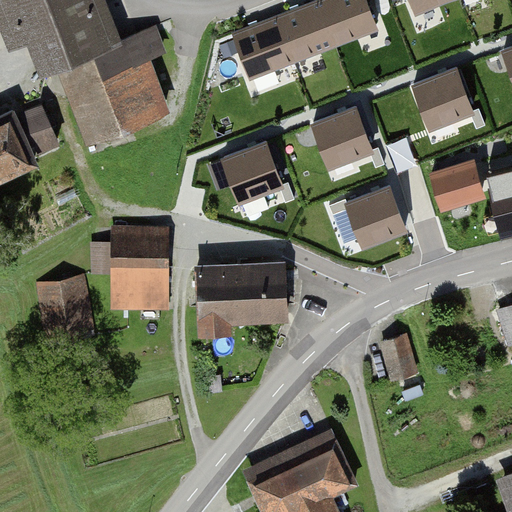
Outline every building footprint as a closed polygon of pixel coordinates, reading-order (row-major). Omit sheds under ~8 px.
[(9,0),(29,50),(105,20),(96,0),(9,0)] [(318,0),(278,16),(294,57),(335,41),(318,0)] [(366,0),(319,0),(335,41),(376,25),(366,0)] [(413,0),(418,10),(442,0),(413,0)] [(276,17),(235,33),(251,74),(292,58),(276,17)] [(143,32),(63,67),(99,148),(179,113),(143,32)] [(457,68),(416,84),(432,125),(473,109),(457,68)] [(357,107),(316,123),(332,165),(374,148),(357,107)] [(28,114),(0,125),(0,183),(50,162),(28,114)] [(266,141),(225,158),(241,199),(282,182),(266,141)] [(472,161),(432,173),(443,206),(483,193),(472,161)] [(511,179),(491,184),(502,229),(511,226),(511,179)] [(390,186),(348,202),(365,243),(406,227),(390,186)] [(173,231),(115,229),(112,309),(170,311),(173,231)] [(110,249),(95,250),(96,270),(111,270),(110,249)] [(285,263),(203,267),(206,325),(288,321),(285,263)] [(50,327),(96,320),(89,273),(43,279),(50,327)] [(423,371),(413,333),(385,340),(395,379),(423,371)] [(340,429),(242,473),(260,511),(291,511),(363,480),(340,429)] [(511,511),(511,474),(499,479),(510,511),(511,511)] [(348,511),(343,498),(310,511),(348,511)]
